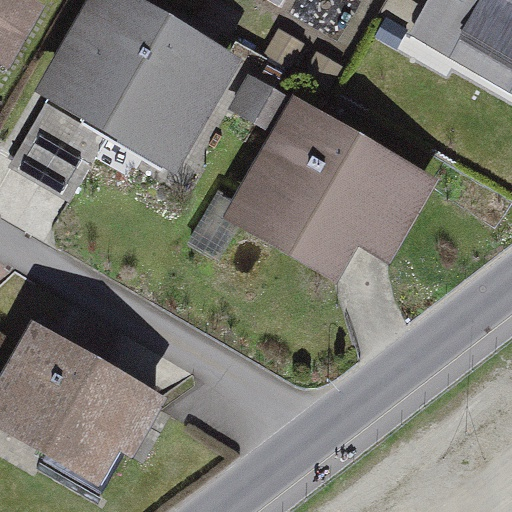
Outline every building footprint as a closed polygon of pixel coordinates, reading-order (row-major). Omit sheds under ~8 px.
[(37,6),(25,0),(0,0),(0,58),(7,62),(37,6)] [(511,0),(436,0),(419,30),(511,83),(511,0)] [(219,72),(104,7),(54,97),(63,102),(111,130),(168,161),(219,72)] [(290,71),(305,45),(276,29),(261,55),(290,71)] [(344,67),(317,51),(301,79),(328,95),(344,67)] [(282,93),(246,75),(226,112),(262,131),(282,93)] [(111,130),(63,102),(31,158),(80,185),(111,130)] [(416,189),(301,124),(244,224),(242,227),(254,235),(334,280),(353,248),(375,261),(416,189)] [(217,264),(254,235),(242,227),(244,224),(207,209),(185,245),(217,264)] [(154,405),(41,340),(0,410),(0,426),(91,479),(110,447),(125,455),(154,405)]
